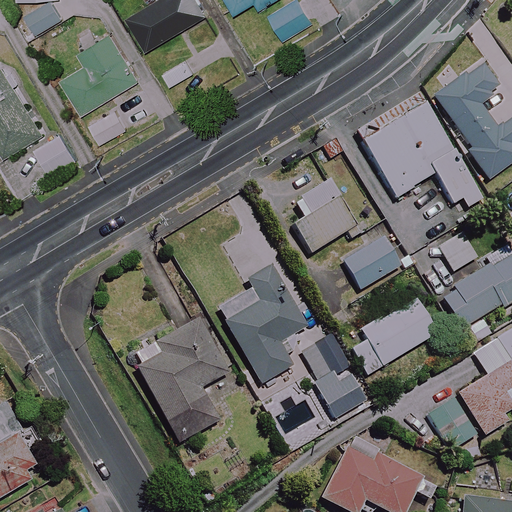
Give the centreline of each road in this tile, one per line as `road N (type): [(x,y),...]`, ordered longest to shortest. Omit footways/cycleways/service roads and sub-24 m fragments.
road 1 (secondary): [(6,277),(311,91),(427,0)]
road 2 (residential): [(6,277),(146,511)]
